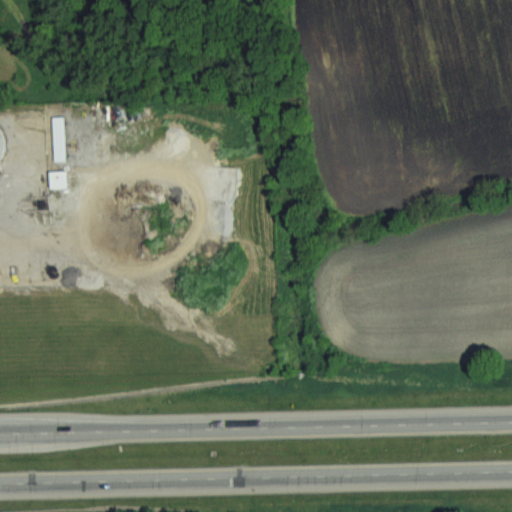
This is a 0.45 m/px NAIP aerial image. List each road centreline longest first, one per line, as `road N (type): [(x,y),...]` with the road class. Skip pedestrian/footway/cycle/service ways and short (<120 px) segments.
road 1 (trunk): [(0,482),(511,469)]
road 2 (trunk): [(511,418),(0,431)]
